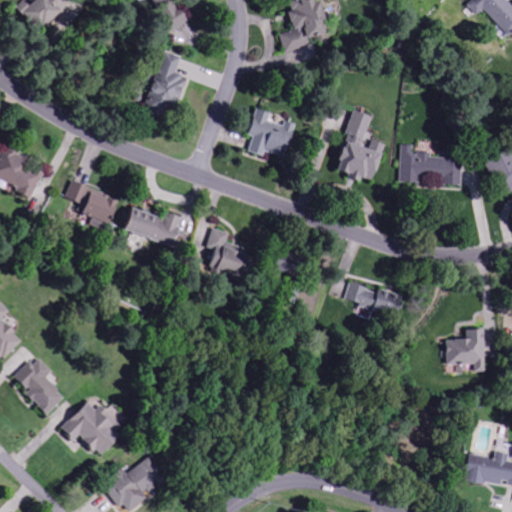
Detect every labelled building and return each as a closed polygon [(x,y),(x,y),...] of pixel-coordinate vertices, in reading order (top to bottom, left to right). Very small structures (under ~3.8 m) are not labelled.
[(24,0),(13,13),(37,33),(55,11),(41,0),(24,0)] [(141,0),(160,34),(180,23),(167,0),(141,0)] [(318,33),(311,0),(285,0),(282,1),(289,33),(276,35),(280,53),(308,48),(305,36),(318,33)] [(478,10),(502,36),(511,27),(511,6),(509,9),(500,0),(468,0),(462,6),(472,16),(478,10)] [(175,59),(156,52),(137,108),(166,118),(180,78),(169,74),(175,59)] [(293,123),(250,111),(243,135),(252,138),(248,154),(282,163),(293,123)] [(332,178),(355,183),(357,175),(370,178),(377,145),(366,143),(365,148),(358,147),(364,117),(345,113),(332,178)] [(494,194),(511,186),(511,156),(508,149),(479,162),(494,194)] [(0,186),(24,199),(38,172),(0,151),(0,186)] [(397,152),(395,183),(455,186),(457,155),(397,152)] [(61,211),(101,227),(111,201),(71,184),(61,211)] [(164,250),(176,219),(160,213),(157,220),(122,207),(113,230),(164,250)] [(226,235),(209,230),(198,268),(232,278),(240,248),(224,243),(226,235)] [(382,319),(387,294),(348,287),(344,312),(382,319)] [(0,356),(15,343),(0,327),(0,315),(3,313),(0,309),(0,356)] [(480,330),(461,330),(461,340),(441,340),(441,367),(480,367),(480,330)] [(46,373),(33,360),(8,384),(39,417),(58,398),(39,379),(46,373)] [(74,454),(82,448),(91,458),(114,439),(84,403),(53,428),(74,454)] [(511,463),(503,463),(504,453),(490,452),(490,459),(461,456),(459,483),(511,488),(511,463)] [(115,511),(122,511),(143,499),(139,492),(160,479),(147,458),(120,474),(118,470),(98,483),(115,511)]
